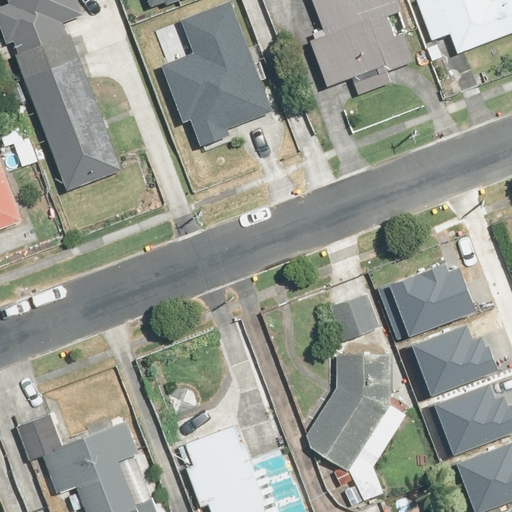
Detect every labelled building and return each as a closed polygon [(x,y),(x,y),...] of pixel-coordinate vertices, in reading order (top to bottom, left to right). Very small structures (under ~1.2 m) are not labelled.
[(20,53),(72,190),(127,169),(75,32),(72,33),(68,21),(89,13),(83,0),(14,0),(15,2),(0,7),(0,12),(12,43),(19,40),(24,51),(20,53)] [(159,54),(178,117),(256,94),(227,0),(222,0),(175,14),(185,47),(159,54)] [(316,39),(333,85),(381,67),(384,74),(420,60),(409,31),(400,34),(393,15),(408,9),(404,0),(317,0),(330,33),(316,39)] [(455,32),(462,52),(511,33),(511,0),(419,0),(435,40),(455,32)] [(42,158),(30,128),(21,132),(24,140),(17,143),(25,165),(42,158)] [(0,229),(27,219),(1,150),(0,150),(0,229)] [(457,251),(381,280),(402,333),(477,304),(457,251)] [(347,340),(385,324),(370,291),(333,307),(347,340)] [(468,321),(418,339),(435,386),(503,362),(494,335),(488,337),(485,329),(472,333),(468,321)] [(377,466),(410,414),(395,402),(397,352),(341,352),(340,386),(307,440),(354,469),(369,499),(388,492),(377,466)] [(490,378),(441,395),(458,442),(511,423),(511,392),(511,393),(508,385),(494,390),(490,378)] [(144,454),(131,420),(66,444),(55,413),(19,425),(32,461),(47,455),(61,493),(83,486),(93,511),(161,511),(139,455),(144,454)] [(216,511),(271,511),(268,503),(272,502),(261,472),(267,470),(276,492),(273,493),(279,511),(311,511),(300,483),(298,484),(285,448),(256,459),(250,445),(246,447),(238,424),(190,442),(198,464),(191,467),(206,506),(213,503),(216,511)] [(511,438),(465,454),(481,502),(511,490),(511,438)] [(511,511),(511,500),(480,511),(511,511)]
